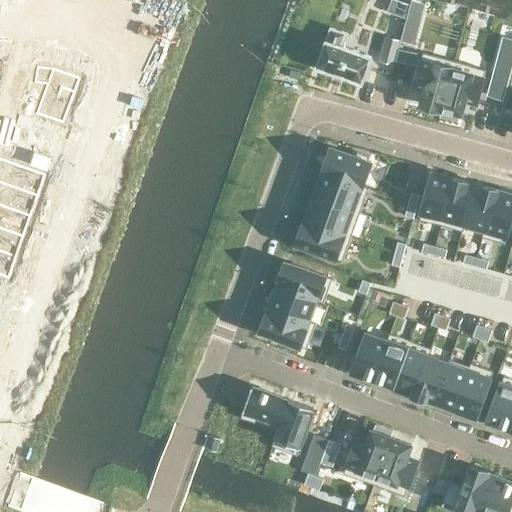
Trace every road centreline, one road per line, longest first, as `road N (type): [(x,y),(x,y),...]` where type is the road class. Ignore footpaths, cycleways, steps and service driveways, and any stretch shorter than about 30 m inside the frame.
road 1 (residential): [(0,29),(126,48),(0,402)]
road 2 (residential): [(511,159),(310,103),(222,352)]
road 3 (residential): [(222,352),(511,458)]
road 4 (residential): [(222,352),(158,511)]
